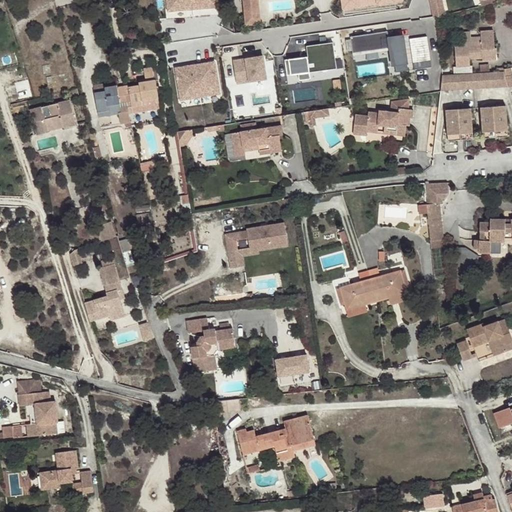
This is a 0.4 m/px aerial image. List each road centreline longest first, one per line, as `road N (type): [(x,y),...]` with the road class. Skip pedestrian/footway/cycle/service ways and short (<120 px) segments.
road 1 (unclassified): [(96,382),(0,90)]
road 2 (residential): [(386,374),(449,369),(505,511)]
road 3 (residential): [(223,38),(421,11),(420,0)]
road 4 (residential): [(307,195),(511,160)]
road 5 (residential): [(152,315),(179,393),(158,398),(96,382)]
road 6 (unknown): [(330,406),(461,399)]
